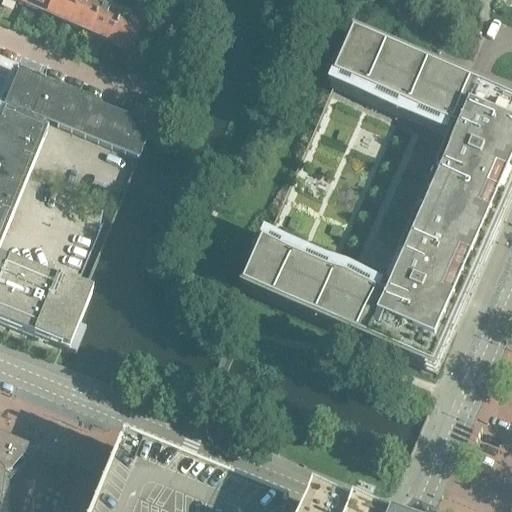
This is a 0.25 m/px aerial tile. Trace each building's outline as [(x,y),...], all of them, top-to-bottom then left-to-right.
[(46,17),(52,0),(27,0),(24,7),(46,17)] [(67,26),(78,0),(52,0),(46,17),(67,26)] [(88,35),(100,7),(84,0),(78,0),(67,26),(88,35)] [(109,44),(122,16),(100,7),(88,35),(109,44)] [(144,26),(122,16),(109,44),(131,54),(144,26)] [(436,377),(511,203),(511,108),(356,40),(332,96),(455,146),(393,293),(270,238),(246,294),(436,377)] [(91,298),(8,264),(0,260),(0,251),(46,139),(39,136),(44,124),(45,125),(45,123),(57,128),(57,129),(58,130),(59,129),(71,133),(70,135),(72,135),(72,134),(84,139),(83,140),(85,141),(85,140),(97,144),(97,146),(98,146),(99,145),(111,150),(110,151),(112,152),(112,150),(124,155),(123,157),(125,157),(125,156),(137,161),(137,162),(138,163),(152,129),(111,112),(110,114),(98,109),(99,107),(17,74),(0,115),(0,325),(68,353),(91,298)] [(0,493),(9,484),(40,450),(18,441),(17,443),(4,438),(5,435),(0,433),(0,493)] [(252,511),(130,457),(106,511),(252,511)]
